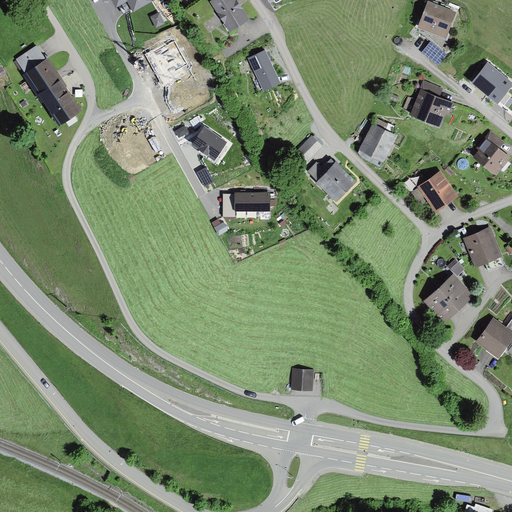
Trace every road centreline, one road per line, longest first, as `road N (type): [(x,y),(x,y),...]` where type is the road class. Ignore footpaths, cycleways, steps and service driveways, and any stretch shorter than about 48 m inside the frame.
road 1 (unclassified): [(309,405),(222,383),(156,350),(135,329),(66,182),(68,149),(90,92),(38,0)]
road 2 (unclassified): [(309,405),(428,430),(489,429),(494,394),(438,349),(411,315),(408,285),(434,238)]
road 3 (primary): [(0,260),(55,323),(166,402),(301,440)]
road 4 (unclassified): [(434,238),(331,136),(254,0)]
road 5 (tertiary): [(0,332),(98,447),(193,511)]
road 6 (primary): [(301,440),(511,482)]
road 7 (unclassified): [(511,133),(407,49)]
